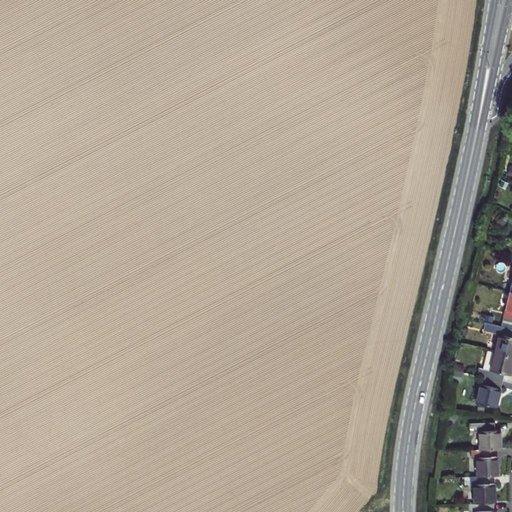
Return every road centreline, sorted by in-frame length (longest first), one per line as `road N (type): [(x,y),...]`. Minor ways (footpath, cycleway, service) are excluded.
road 1 (secondary): [(402,511),(413,415),(467,172)]
road 2 (secondary): [(495,0),(467,172)]
